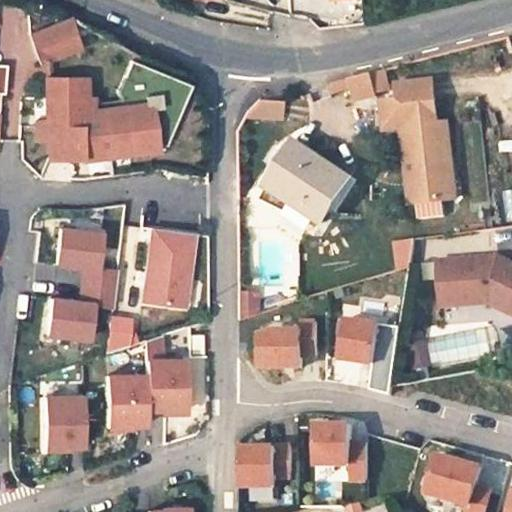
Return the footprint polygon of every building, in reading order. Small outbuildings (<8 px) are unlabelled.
[(30,33),(40,63),(81,48),(71,16),(30,33)] [(149,102),(156,149),(168,147),(183,103),(197,84),(135,58),(119,90),(128,105),(149,102)] [(351,77),(357,100),(378,95),(372,72),(351,77)] [(45,76),(46,118),(47,139),(48,158),(87,158),(156,149),(149,102),(128,105),(93,110),(86,111),(85,94),(84,79),(45,76)] [(399,99),(435,96),(433,80),(397,83),(399,99)] [(93,95),(85,94),(86,111),(93,110),(93,95)] [(399,99),(379,101),(381,130),(402,127),(409,203),(449,199),(445,156),(451,155),(447,122),(438,123),(435,96),(399,99)] [(251,117),(282,121),(284,101),(253,98),(251,117)] [(46,118),(33,118),(33,139),(47,139),(46,118)] [(295,140),(266,184),(301,209),(323,224),(348,185),(327,172),(332,165),(295,140)] [(445,156),(449,199),(455,198),(451,155),(445,156)] [(332,165),(327,172),(348,185),(352,179),(332,165)] [(301,209),(293,220),(315,236),(323,224),(301,209)] [(105,233),(60,227),(55,267),(81,270),(77,300),(51,297),(46,336),(91,342),(95,305),(110,307),(115,269),(100,267),(105,233)] [(200,235),(149,229),(140,303),(190,309),(200,235)] [(394,241),(396,271),(415,270),(413,240),(394,241)] [(506,260),(499,256),(438,261),(441,306),(489,302),(511,312),(511,266),(511,267),(506,265),(506,260)] [(259,317),(259,289),(239,289),(238,317),(259,317)] [(343,319),(337,361),(372,367),(369,387),(388,390),(397,328),(376,325),(343,319)] [(303,366),(303,354),(318,354),(318,320),(302,320),(302,329),(258,330),(258,366),(303,366)] [(206,335),(193,335),(193,354),(206,354),(206,335)] [(164,336),(146,342),(146,376),(145,413),(191,414),(191,357),(165,357),(164,336)] [(146,376),(108,376),(108,430),(145,430),(145,413),(146,376)] [(85,396),(44,397),(46,449),(86,448),(85,396)] [(351,423),(316,423),(316,463),(350,463),(351,441),(351,423)] [(367,441),(351,441),(350,463),(350,478),(367,478),(367,441)] [(275,445),(240,445),(240,485),(276,485),(276,476),(292,476),(292,444),(275,444),(275,445)] [(482,467),(439,456),(428,494),(470,505),(468,511),(486,511),(492,491),(477,487),(482,467)]
